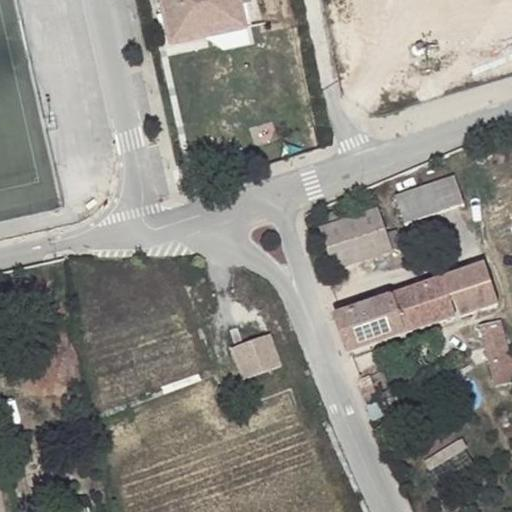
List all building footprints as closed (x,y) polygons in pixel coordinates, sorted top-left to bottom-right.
[(239,0),(158,0),(165,33),(243,16),(239,0)] [(243,16),(165,33),(168,46),(245,29),(243,16)] [(393,188),(402,217),(461,198),(452,169),(393,188)] [(380,212),(320,232),(333,269),(392,250),(380,212)] [(484,264),(333,316),(347,356),(456,319),(450,300),(453,298),(460,319),(498,306),(484,264)] [(511,358),(510,359),(500,322),(481,328),(495,383),(511,378),(511,358)] [(266,334),(230,349),(243,377),(279,363),(266,334)] [(381,403),(380,401),(367,406),(373,422),(402,406),(397,394),(381,403)]
